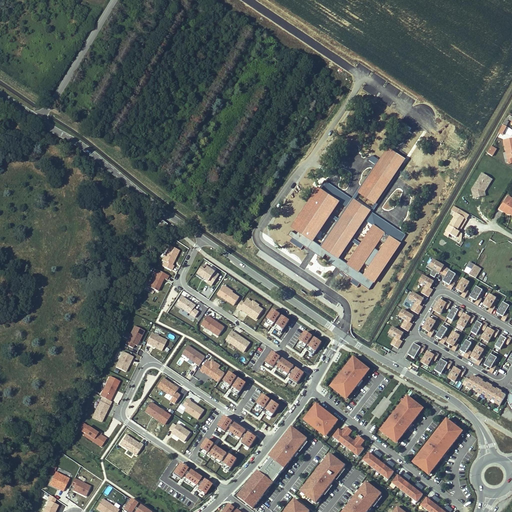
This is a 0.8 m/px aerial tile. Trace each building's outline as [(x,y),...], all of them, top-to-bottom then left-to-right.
[(498,133),(503,135),(507,126),(502,124),(498,133)] [(492,146),(487,153),(492,156),(497,149),(492,146)] [(511,158),(507,159),(506,152),(503,153),(505,162),(508,164),(511,162),(511,158)] [(481,173),(472,190),(474,198),(480,196),(478,191),(479,189),(484,191),(486,188),(485,185),(487,182),(488,183),(491,179),(481,173)] [(511,198),(508,196),(500,208),(504,210),(503,210),(508,213),(510,211),(511,212),(511,213),(511,215),(511,204),(509,202),(510,201),(511,198)] [(459,209),(446,232),(456,238),(459,232),(457,231),(464,218),(467,220),(469,215),(459,209)] [(167,224),(157,217),(151,225),(162,232),(167,224)] [(467,220),(464,218),(457,231),(459,232),(467,220)] [(162,266),(171,271),(174,266),(172,265),(179,250),(169,246),(162,261),(164,262),(162,266)] [(432,259),(428,266),(433,269),(430,276),(434,278),(438,272),(446,276),(449,271),(450,270),(432,259)] [(474,266),(469,275),(475,278),(480,270),(474,266)] [(207,284),(212,287),(219,276),(208,268),(205,271),(202,269),(196,276),(200,279),(202,278),(204,279),(208,282),(207,284)] [(168,276),(156,270),(148,287),(157,292),(163,279),(166,280),(168,276)] [(455,274),(449,271),(446,276),(443,281),(449,285),(447,288),(451,290),(454,284),(451,282),(455,274)] [(430,289),(433,282),(422,276),(419,283),(425,286),(421,293),(428,297),(432,290),(430,289)] [(469,282),(462,278),(456,289),(462,293),(461,296),(464,298),(468,292),(465,290),(469,282)] [(224,285),(222,287),(232,294),(232,293),(233,292),(224,285)] [(482,290),(476,286),(470,297),(476,301),(474,304),(477,306),(481,299),(478,298),(482,290)] [(217,295),(234,306),(240,298),(232,293),(232,294),(222,287),(217,295)] [(420,306),(423,300),(412,293),(409,300),(415,304),(411,311),(418,315),(422,307),(420,306)] [(496,298),(489,294),(483,305),(489,309),(487,312),(491,314),(495,307),(491,305),(496,298)] [(196,306),(182,297),(177,306),(190,315),(196,306)] [(241,301),(236,308),(256,322),(265,310),(248,299),(245,303),(241,301)] [(446,304),(439,300),(433,311),(440,315),(444,308),(447,309),(451,303),(447,301),(446,304)] [(509,306),(503,302),(496,313),(503,316),(501,320),(504,322),(508,315),(505,313),(509,306)] [(459,316),(463,310),(459,308),(458,311),(453,308),(446,319),(452,322),(456,315),(459,316)] [(282,315),(273,309),(266,320),(274,326),(282,315)] [(409,323),(413,317),(402,311),(399,317),(405,321),(401,328),(408,332),(412,325),(409,323)] [(470,318),(463,314),(457,325),(464,329),(468,322),(471,324),(475,317),(471,315),(470,318)] [(219,337),(225,328),(207,316),(201,326),(219,337)] [(291,322),(283,317),(275,328),(283,333),(291,322)] [(429,318),(422,329),(429,333),(427,336),(430,338),(434,331),(431,329),(435,322),(429,318)] [(483,331),(487,324),(483,322),(482,325),(477,322),(471,333),(476,336),(480,329),(483,331)] [(137,346),(144,331),(135,326),(127,341),(134,345),(137,346)] [(439,343),(442,345),(446,338),(443,336),(447,329),(442,326),(436,337),(441,340),(439,343)] [(399,340),(403,334),(392,328),(388,334),(395,338),(391,345),(398,349),(402,342),(399,340)] [(494,332),(488,328),(481,339),(488,343),(492,336),(495,338),(499,331),(495,329),(494,332)] [(250,344),(232,331),(225,341),(244,353),(250,344)] [(314,338),(306,332),(298,344),(307,349),(314,338)] [(152,333),(147,343),(162,351),(167,341),(152,333)] [(453,333),(446,343),(453,347),(451,350),(455,352),(458,345),(455,343),(459,336),(453,333)] [(507,345),(511,338),(508,336),(506,339),(501,336),(495,347),(500,350),(504,343),(507,345)] [(324,345),(315,340),(308,351),(316,357),(324,345)] [(463,357),(467,359),(470,352),(467,350),(471,343),(466,340),(460,351),(465,354),(463,357)] [(420,348),(414,344),(408,355),(414,359),(418,352),(421,354),(425,347),(422,345),(420,348)] [(194,362),(199,366),(205,357),(188,345),(182,354),(189,359),(191,357),(195,360),(194,362)] [(477,347),(471,357),(477,361),(475,364),(479,366),(482,359),(479,357),(483,350),(477,347)] [(281,356),(272,351),(265,362),(273,368),(281,356)] [(133,357),(123,352),(115,368),(125,373),(133,357)] [(434,356),(427,352),(421,363),(428,367),(432,360),(435,362),(439,355),(435,353),(434,356)] [(490,354),(484,365),(490,369),(489,372),(492,374),(496,367),(493,365),(497,358),(490,354)] [(353,358),(329,388),(347,402),(371,372),(353,358)] [(295,367),(283,359),(277,369),(289,376),(295,367)] [(447,364),(441,360),(435,371),(441,375),(445,368),(448,369),(452,363),(449,361),(447,364)] [(212,361),(210,364),(218,369),(220,366),(212,361)] [(204,374),(204,373),(208,366),(205,364),(200,371),(204,374)] [(213,378),(219,382),(224,374),(218,369),(210,364),(208,366),(204,373),(210,377),(211,376),(213,378)] [(461,372),(454,368),(448,379),(454,382),(459,375),(462,377),(466,371),(462,369),(461,372)] [(305,373),(297,369),(291,379),(299,384),(305,373)] [(239,378),(230,372),(223,383),(231,389),(239,378)] [(102,397),(110,401),(112,397),(110,396),(114,390),(115,390),(120,381),(110,376),(100,397),(102,397)] [(470,380),(466,378),(463,384),(471,389),(471,388),(476,391),(476,392),(480,395),(481,394),(486,396),(485,397),(490,400),(490,399),(495,402),(494,403),(499,406),(505,395),(500,393),(501,391),(496,389),(496,390),(491,387),(492,386),(487,383),(486,384),(482,382),(482,381),(477,378),(477,379),(472,376),(470,380)] [(179,389),(163,379),(158,387),(173,398),(170,402),(175,405),(182,395),(177,392),(179,389)] [(248,385),(240,379),(232,391),(240,396),(248,385)] [(240,412),(246,416),(259,396),(252,392),(240,412)] [(272,401),(263,395),(256,407),(264,412),(272,401)] [(407,396),(378,432),(396,446),(424,410),(407,396)] [(110,401),(102,397),(92,418),(101,423),(105,415),(104,415),(105,412),(106,413),(111,402),(110,401)] [(205,410),(192,401),(187,408),(186,411),(199,420),(205,410)] [(159,421),(165,412),(152,403),(146,412),(159,421)] [(281,409),(273,403),(265,414),(273,420),(281,409)] [(325,439),(337,423),(316,406),(303,422),(325,439)] [(249,420),(259,424),(262,416),(251,412),(249,420)] [(234,422),(226,417),(219,428),(227,433),(234,422)] [(429,477),(463,433),(446,421),(414,465),(429,477)] [(97,434),(81,423),(77,429),(102,446),(106,440),(100,436),(97,434)] [(191,433),(178,424),(177,426),(173,431),(172,432),(174,434),(174,435),(185,442),(191,433)] [(248,433),(236,425),(230,434),(243,442),(248,433)] [(308,440),(291,427),(268,456),(285,469),(308,440)] [(342,432),(339,430),(332,438),(357,458),(363,450),(360,447),(365,442),(358,437),(354,442),(348,437),(352,432),(346,427),(342,432)] [(101,448),(102,446),(84,434),(83,436),(101,448)] [(259,439),(250,434),(245,445),(253,449),(259,439)] [(139,444),(125,435),(119,444),(136,456),(143,445),(140,443),(139,444)] [(215,444),(206,439),(199,450),(207,456),(215,444)] [(229,455),(217,447),(211,457),(223,464),(229,455)] [(372,455),(369,453),(362,462),(387,481),(393,473),(390,470),(394,465),(388,460),(384,465),(378,460),(382,455),(376,450),(372,455)] [(346,465),(330,452),(299,492),(315,504),(346,465)] [(239,461),(231,457),(225,467),(233,472),(239,461)] [(272,461),(262,470),(272,480),(281,470),(272,461)] [(189,470),(180,464),(173,476),(182,481),(189,470)] [(274,484),(257,471),(237,496),(254,509),(274,484)] [(203,480),(191,473),(185,482),(197,490),(203,480)] [(401,478),(397,475),(391,484),(415,504),(422,495),(419,493),(423,487),(417,483),(413,488),(407,483),(411,477),(405,473),(401,478)] [(74,479),(71,485),(74,487),(73,490),(86,497),(91,487),(74,479)] [(367,511),(382,493),(366,480),(341,511),(367,511)] [(213,487),(205,482),(199,493),(208,497),(213,487)] [(54,503),(56,499),(50,496),(48,501),(49,501),(43,511),(55,511),(58,506),(54,503)] [(118,511),(119,510),(103,499),(96,509),(101,511),(118,511)] [(137,504),(130,499),(122,511),(131,511),(135,507),(137,504)] [(310,511),(311,511),(294,499),(283,511),(310,511)] [(441,511),(426,500),(421,507),(426,511),(441,511)] [(229,511),(234,507),(229,503),(222,511),(241,511),(237,509),(234,511),(229,511)]
